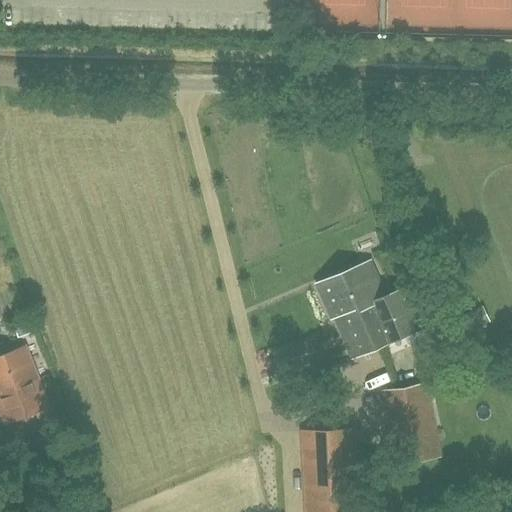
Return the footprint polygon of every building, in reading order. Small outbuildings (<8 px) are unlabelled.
[(385,296),(370,260),(315,285),(331,320),(334,319),(351,359),(430,325),(412,284),(385,296)] [(454,314),(462,332),(463,335),(489,322),(480,301),(454,314)] [(11,305),(0,308),(0,311),(5,328),(17,324),(11,305)] [(296,345),(273,352),(279,372),(302,365),(296,345)] [(0,356),(0,414),(4,424),(49,406),(26,346),(0,356)] [(381,392),(396,465),(440,457),(425,383),(381,392)] [(300,432),(304,511),(362,511),(358,429),(300,432)]
